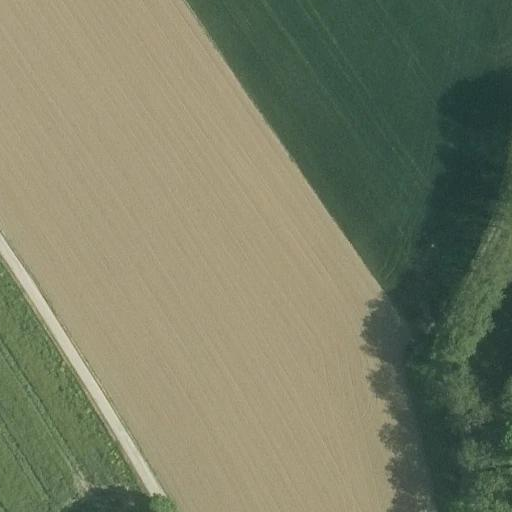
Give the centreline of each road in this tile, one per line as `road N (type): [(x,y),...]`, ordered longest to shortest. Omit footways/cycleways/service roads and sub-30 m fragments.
road 1 (track): [(511,167),(431,362),(459,511)]
road 2 (track): [(0,248),(93,384),(165,511)]
